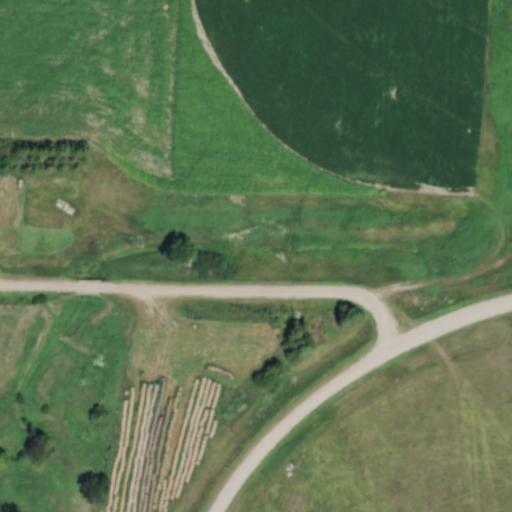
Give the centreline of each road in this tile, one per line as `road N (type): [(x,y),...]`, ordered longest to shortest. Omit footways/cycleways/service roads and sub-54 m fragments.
road 1 (residential): [(406,338),(364,291),(0,282)]
road 2 (tertiary): [(511,296),(442,320),(324,387),(251,457),(212,511)]
